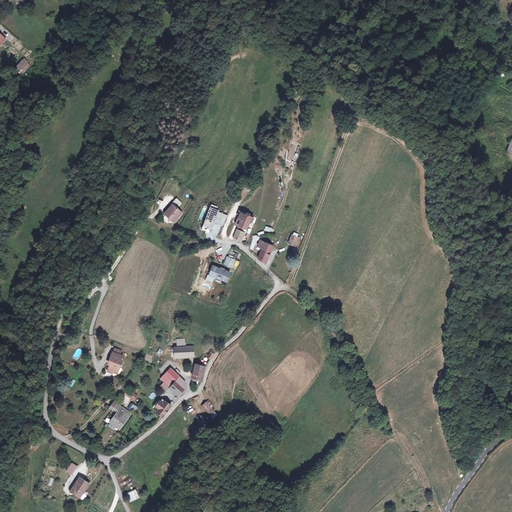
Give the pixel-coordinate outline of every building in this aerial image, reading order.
[(29,65),(24,61),(18,68),(22,72),(23,71),(28,65),(29,65)] [(168,215),(171,212),(173,210),(168,204),(162,209),(163,210),(158,216),(155,218),(163,227),(172,219),(170,217),(168,215)] [(253,223),(254,220),(255,217),(251,216),(250,219),(238,214),(233,227),(235,228),(235,230),(230,241),(238,244),(245,226),(247,224),(248,221),(253,223)] [(292,233),(284,230),(280,239),(288,242),(292,233)] [(296,247),(300,234),(293,232),(288,244),(296,247)] [(255,250),(258,236),(253,235),(250,249),(255,250)] [(274,246),(262,240),(261,240),(259,245),(264,248),(259,259),(266,264),(274,246)] [(224,264),(232,267),(234,260),(227,257),(224,264)] [(221,279),(226,281),(229,273),(224,271),(225,270),(221,268),(221,269),(213,267),(210,275),(217,278),(218,276),(222,278),(221,279)] [(194,355),(193,346),(185,347),(186,356),(194,355)] [(186,356),(185,347),(173,348),(173,349),(174,353),(174,358),(186,356)] [(123,356),(120,355),(113,352),(109,360),(111,361),(108,368),(113,370),(112,371),(116,374),(121,363),(119,362),(123,356)] [(204,366),(196,364),(193,377),(202,379),(203,375),(204,366)] [(175,380),(166,371),(159,378),(163,382),(168,387),(169,389),(176,381),(179,384),(182,382),(177,378),(175,380)] [(179,384),(176,381),(169,389),(176,395),(180,391),(183,387),(179,384)] [(129,397),(124,394),(120,399),(125,403),(129,397)] [(201,405),(208,415),(215,410),(208,400),(201,405)] [(162,403),(159,401),(155,407),(158,409),(155,413),(161,416),(169,406),(163,402),(162,403)] [(137,408),(131,404),(128,409),(133,414),(137,408)] [(121,408),(116,405),(112,410),(116,414),(111,421),(117,426),(116,427),(119,430),(129,417),(125,415),(128,411),(122,407),(121,408)] [(194,417),(190,410),(184,413),(189,420),(194,417)] [(77,466),(72,463),(67,471),(72,474),(77,466)] [(89,482),(79,476),(72,489),(77,492),(76,494),(80,497),(81,496),(83,493),(89,482)] [(126,493),(130,502),(140,498),(136,489),(126,493)]
